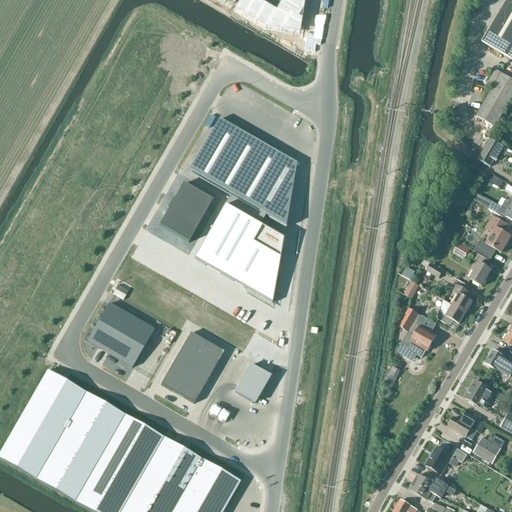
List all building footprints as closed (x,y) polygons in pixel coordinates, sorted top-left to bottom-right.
[(252,0),(244,0),(237,13),(247,19),(256,2),(252,0)] [(286,0),(285,3),(309,16),(310,0),(286,0)] [(511,0),(508,0),(483,43),(511,60),(511,0)] [(256,2),(247,19),(258,25),(267,8),(256,2)] [(267,8),(258,25),(269,31),(278,14),(267,8)] [(278,14),(269,31),(285,34),(291,22),(278,14)] [(291,22),(285,34),(306,38),(305,29),(291,22)] [(495,129),(511,100),(511,80),(496,71),(488,84),(494,88),(477,118),(495,129)] [(201,118),(195,132),(201,134),(207,120),(201,118)] [(296,165),(219,121),(189,173),(285,228),(296,165)] [(490,168),(502,147),(490,140),(478,161),(490,168)] [(494,177),(491,183),(499,188),(502,182),(494,177)] [(213,202),(184,185),(174,202),(173,201),(166,212),(168,213),(159,227),(188,244),(213,202)] [(462,194),(458,200),(465,204),(469,198),(462,194)] [(492,203),(488,210),(494,214),(495,214),(504,219),(505,218),(511,221),(511,198),(508,203),(506,201),(502,208),(498,206),(492,203)] [(480,241),(474,251),(490,260),(496,251),(502,254),(511,238),(504,234),(508,226),(502,223),(504,219),(495,214),(494,218),(492,217),(484,230),(492,234),(486,245),(480,241)] [(459,244),(456,249),(467,256),(470,251),(459,244)] [(486,268),(487,268),(490,262),(477,254),(473,261),(478,264),(469,280),(482,288),(491,271),(486,268)] [(415,255),(412,260),(417,263),(420,258),(415,255)] [(439,280),(444,272),(431,264),(426,272),(439,280)] [(407,269),(402,277),(410,282),(415,274),(407,269)] [(404,296),(411,301),(420,287),(412,283),(404,296)] [(452,306),(466,314),(473,304),(466,300),(470,294),(456,286),(453,293),(458,296),(452,306)] [(466,314),(452,306),(452,307),(443,302),(441,313),(437,320),(450,328),(453,322),(454,322),(460,325),(466,314)] [(109,305),(87,343),(132,369),(154,331),(109,305)] [(408,309),(401,322),(411,328),(408,333),(414,337),(406,350),(417,356),(422,359),(426,351),(428,352),(429,351),(430,350),(432,348),(431,347),(437,337),(420,327),(420,328),(417,326),(422,318),(419,316),(408,309)] [(511,336),(508,334),(503,342),(511,346),(511,336)] [(200,354),(205,345),(188,336),(184,344),(200,354)] [(195,363),(200,354),(184,344),(179,353),(195,363)] [(222,355),(205,345),(200,354),(217,364),(222,355)] [(493,352),(485,364),(502,374),(502,375),(510,379),(511,375),(511,363),(504,359),(493,352)] [(190,371),(195,363),(179,353),(174,362),(190,371)] [(217,364),(200,354),(195,363),(212,372),(217,364)] [(185,380),(190,371),(174,362),(169,370),(185,380)] [(212,372),(195,363),(190,371),(207,381),(212,372)] [(250,367),(235,393),(254,405),(270,378),(250,367)] [(390,388),(397,372),(391,369),(384,385),(390,388)] [(180,389),(185,380),(169,370),(164,379),(180,389)] [(207,381),(190,371),(185,380),(202,390),(207,381)] [(402,383),(406,374),(399,371),(395,380),(402,383)] [(47,372),(0,454),(0,460),(76,504),(89,511),(223,511),(240,483),(125,417),(47,372)] [(175,397),(180,389),(164,379),(159,388),(175,397)] [(202,390),(185,380),(180,389),(197,398),(202,390)] [(465,399),(481,408),(482,407),(486,409),(494,395),(489,393),(490,391),(475,382),(465,399)] [(197,398),(180,389),(175,397),(192,407),(197,398)] [(511,434),(511,413),(510,413),(501,428),(511,434)] [(455,418),(449,428),(467,439),(472,430),(472,429),(478,433),(481,435),(486,426),(466,414),(461,422),(455,418)] [(501,450),(482,439),(473,454),(492,465),(501,450)] [(436,448),(425,467),(441,476),(448,464),(455,468),(459,462),(436,448)] [(456,450),(453,455),(463,461),(466,456),(456,450)] [(431,494),(437,497),(441,499),(445,492),(454,497),(456,492),(448,487),(443,484),(438,482),(436,486),(418,476),(414,484),(431,494)] [(433,504),(437,497),(431,494),(414,484),(409,492),(427,502),(427,501),(433,504)] [(418,511),(401,502),(394,511),(418,511)]
